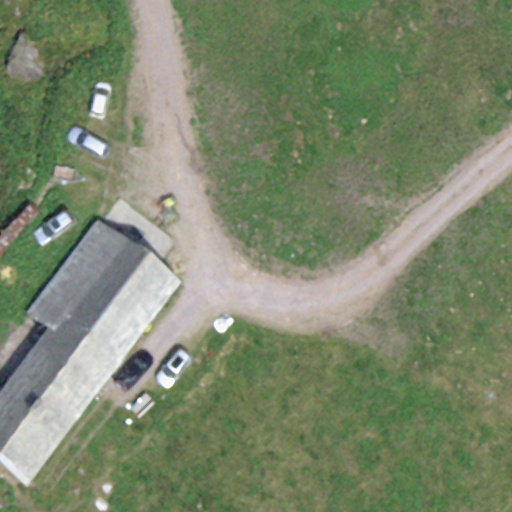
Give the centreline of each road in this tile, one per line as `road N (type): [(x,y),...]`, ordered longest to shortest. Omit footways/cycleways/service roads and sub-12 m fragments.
road 1 (track): [(347,297),(311,306),(260,299),(219,275),(198,250),(183,216),(149,0)]
road 2 (track): [(511,150),(399,259),(347,297)]
